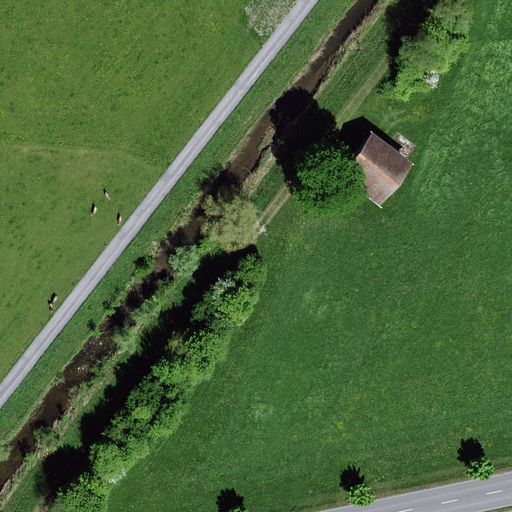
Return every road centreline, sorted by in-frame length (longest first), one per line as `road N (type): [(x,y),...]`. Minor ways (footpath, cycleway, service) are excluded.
road 1 (track): [(0,391),(310,0)]
road 2 (secondary): [(387,511),(511,485)]
